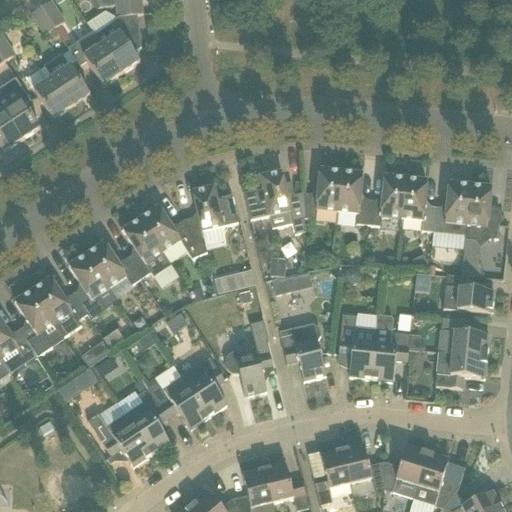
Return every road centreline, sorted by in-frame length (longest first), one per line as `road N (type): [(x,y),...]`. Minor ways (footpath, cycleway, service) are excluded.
road 1 (residential): [(136,511),(234,446),(295,428),(442,425),(511,440)]
road 2 (tertiary): [(511,137),(252,117),(207,123)]
road 3 (tertiary): [(0,247),(110,177)]
road 4 (residential): [(207,123),(193,0)]
